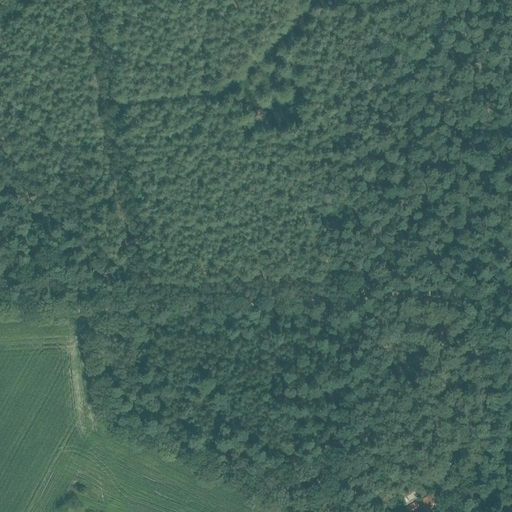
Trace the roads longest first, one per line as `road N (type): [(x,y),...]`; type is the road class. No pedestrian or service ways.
road 1 (track): [(0,312),(468,294)]
road 2 (track): [(458,511),(481,414),(468,294)]
